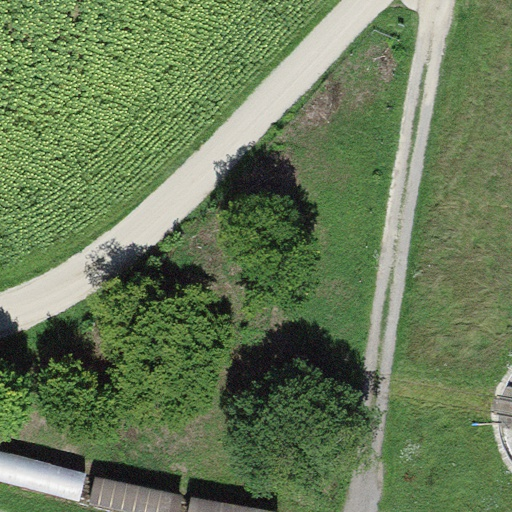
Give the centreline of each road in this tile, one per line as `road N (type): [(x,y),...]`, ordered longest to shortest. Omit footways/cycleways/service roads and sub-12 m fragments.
road 1 (track): [(439,0),(359,511)]
road 2 (track): [(0,309),(46,299),(126,257),(363,0)]
